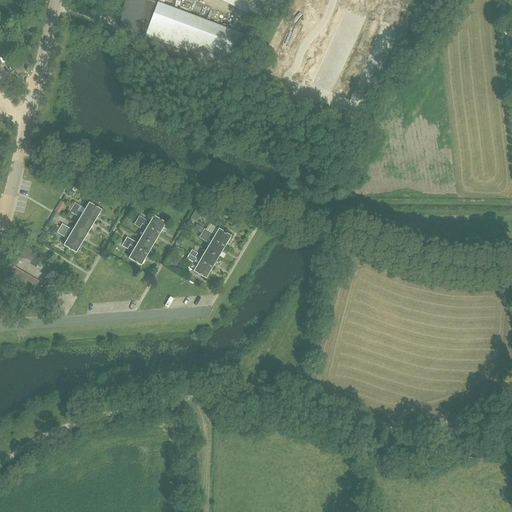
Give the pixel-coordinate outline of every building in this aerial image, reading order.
[(125,0),(119,28),(139,32),(140,28),(147,31),(145,37),(230,69),(243,34),(169,7),(158,2),(157,5),(146,1),(146,0),(125,0)] [(72,209),(95,223),(101,212),(89,205),(85,211),(74,205),(72,209)] [(80,220),(76,226),(89,233),(95,223),(72,209),(69,213),(75,217),(80,220)] [(198,222),(201,217),(204,211),(197,209),(191,218),(198,222)] [(142,226),(147,228),(160,236),(166,225),(154,218),(150,224),(139,218),(136,222),(142,226)] [(194,229),(200,233),(203,228),(197,224),(194,229)] [(82,244),(89,233),(76,226),(72,232),(62,226),(59,230),(82,244)] [(160,236),(147,228),(141,239),(153,246),(160,236)] [(82,244),(59,230),(57,235),(67,241),(64,247),(76,255),(82,244)] [(201,235),(225,248),(231,238),(219,230),(215,237),(204,230),(201,235)] [(210,244),(206,252),(219,259),(225,248),(201,235),(199,238),(210,244)] [(135,249),(147,257),(153,246),(141,239),(138,244),(126,237),(124,242),(130,245),(135,249)] [(130,245),(124,242),(119,239),(116,243),(127,250),(130,245)] [(147,257),(135,249),(129,260),(141,268),(147,257)] [(206,252),(201,261),(200,262),(212,269),(219,259),(206,252)] [(195,259),(189,256),(187,259),(198,266),(194,273),(206,280),(212,269),(200,262),(201,261),(195,258),(195,259)] [(41,257),(36,266),(42,270),(48,260),(41,257)] [(170,268),(178,271),(176,258),(169,260),(170,268)]
